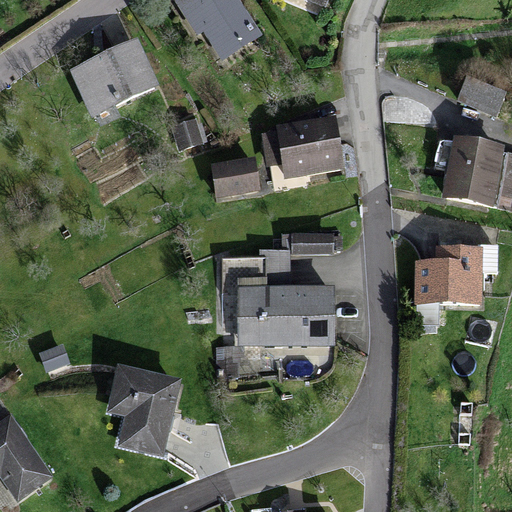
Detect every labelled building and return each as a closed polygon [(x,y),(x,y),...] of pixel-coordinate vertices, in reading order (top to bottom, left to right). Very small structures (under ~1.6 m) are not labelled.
[(258,42),(228,0),(199,0),(183,11),(222,67),(258,42)] [(289,0),(311,10),(315,0),(289,0)] [(134,55),(72,84),(91,124),(153,95),(134,55)] [(194,126),(172,135),(181,157),(203,148),(194,126)] [(279,141),(283,183),(342,177),(338,135),(279,141)] [(511,163),(453,152),(444,202),(511,214),(511,163)] [(255,175),(216,177),(218,206),(257,203),(255,175)] [(282,243),(281,260),(293,260),(327,261),(328,244),(282,243)] [(258,294),(267,294),(292,294),(293,260),(281,260),(259,260),(259,268),(258,294)] [(416,278),(417,312),(489,310),(488,265),(436,266),(436,277),(416,278)] [(240,293),(258,294),(259,268),(223,267),(223,293),(240,293)] [(240,293),(239,352),(255,353),(327,355),(328,305),(266,303),(267,294),(258,294),(240,293)] [(254,377),(255,353),(239,352),(220,352),(219,376),(254,377)] [(123,457),(167,462),(175,392),(118,386),(114,417),(127,419),(123,457)] [(43,486),(4,433),(0,435),(0,487),(14,507),(43,486)]
